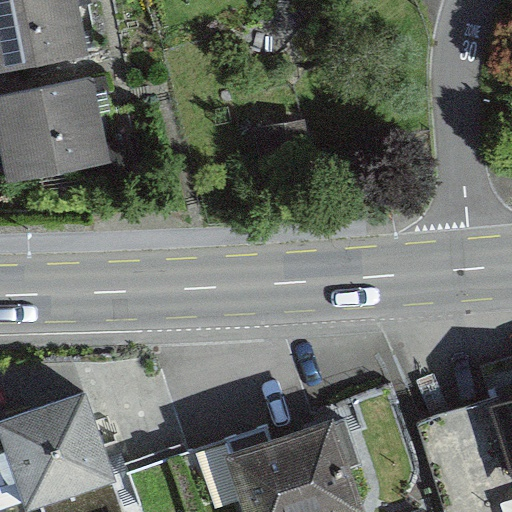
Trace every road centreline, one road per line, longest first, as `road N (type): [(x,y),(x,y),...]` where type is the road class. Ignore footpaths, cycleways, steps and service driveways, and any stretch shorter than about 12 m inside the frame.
road 1 (secondary): [(0,297),(471,269)]
road 2 (residential): [(471,269),(455,108),(460,40),(475,0)]
